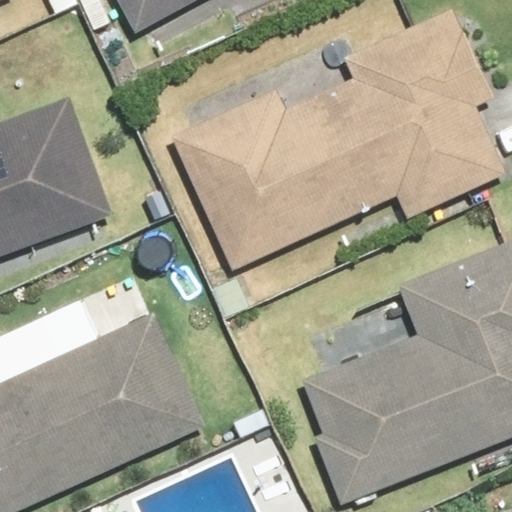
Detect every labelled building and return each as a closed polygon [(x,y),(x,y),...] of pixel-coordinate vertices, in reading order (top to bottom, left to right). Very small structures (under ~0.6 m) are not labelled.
[(122,0),(139,31),(196,0),(122,0)] [(276,87),(172,134),(232,266),(399,191),(409,213),(503,170),(473,104),(494,94),(453,4),(341,54),(351,78),(286,107),(276,87)] [(0,252),(113,211),(70,92),(0,117),(0,252)] [(297,377),(318,429),(311,432),(340,506),(511,437),(511,238),(398,284),(416,330),(297,377)] [(0,511),(17,511),(209,423),(155,308),(0,380),(0,511)]
